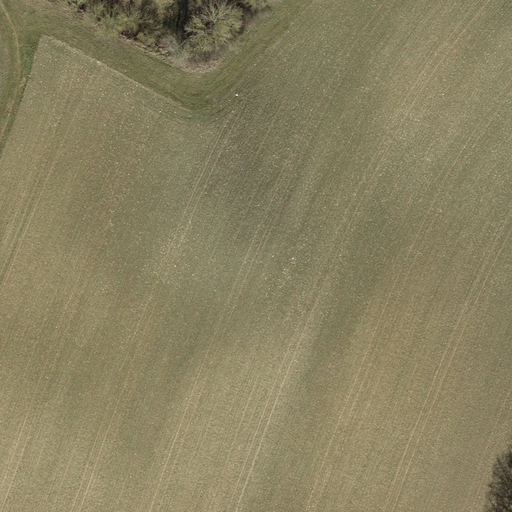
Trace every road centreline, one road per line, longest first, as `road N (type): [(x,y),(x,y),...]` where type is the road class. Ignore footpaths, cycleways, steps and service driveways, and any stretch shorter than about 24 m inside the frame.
road 1 (track): [(39,0),(177,77),(213,69),(296,0)]
road 2 (track): [(0,2),(18,45),(18,79),(0,125)]
